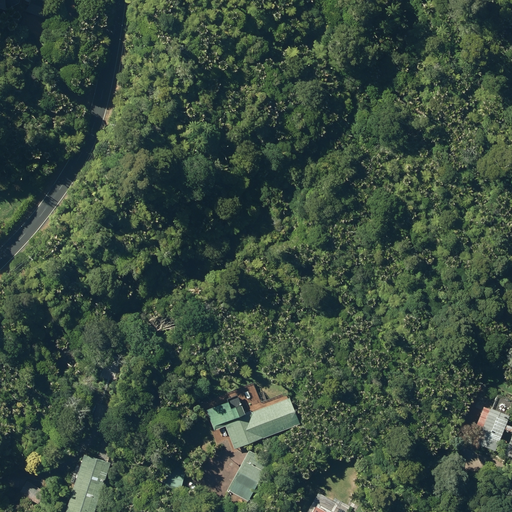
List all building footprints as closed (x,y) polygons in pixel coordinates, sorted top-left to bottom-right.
[(32,0),(27,13),(42,20),(50,0),(32,0)] [(121,367),(104,364),(102,380),(119,382),(121,367)] [(230,406),(209,414),(216,431),(224,429),(230,426),(238,448),(301,424),(292,402),(246,419),(242,409),(233,413),(230,406)] [(477,442),(495,450),(510,414),(485,403),(476,423),(483,426),(477,442)] [(229,492),(250,503),(271,463),(250,453),(229,492)] [(68,511),(96,511),(113,464),(87,456),(68,511)] [(190,473),(173,464),(165,480),(182,489),(190,473)] [(20,491),(38,503),(46,492),(28,479),(20,491)]
